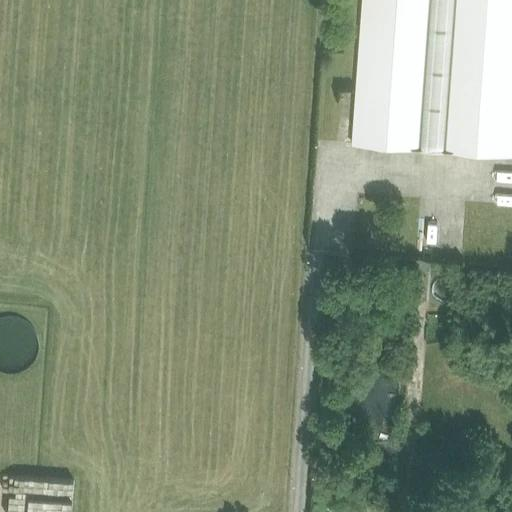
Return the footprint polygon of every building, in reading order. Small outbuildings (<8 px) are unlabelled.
[(439,150),(449,0),(359,0),(349,144),(419,149),(439,150)] [(511,0),(449,0),(439,150),(509,155),(511,112),(511,0)] [(425,300),(449,304),(453,278),(429,274),(425,300)] [(38,345),(39,339),(38,333),(37,327),(34,322),(31,318),(27,315),(21,311),(13,308),(9,308),(4,308),(0,309),(0,368),(6,369),(13,369),(18,368),(23,366),(29,361),(33,357),(36,352),(38,345)] [(423,312),(422,326),(439,328),(441,314),(423,312)]
